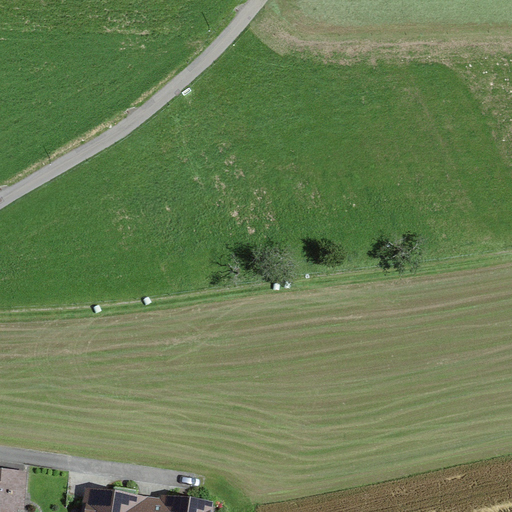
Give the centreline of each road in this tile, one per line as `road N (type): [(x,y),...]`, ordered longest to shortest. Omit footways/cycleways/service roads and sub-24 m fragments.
road 1 (residential): [(0,201),(174,80),(247,0)]
road 2 (residential): [(0,453),(198,483)]
